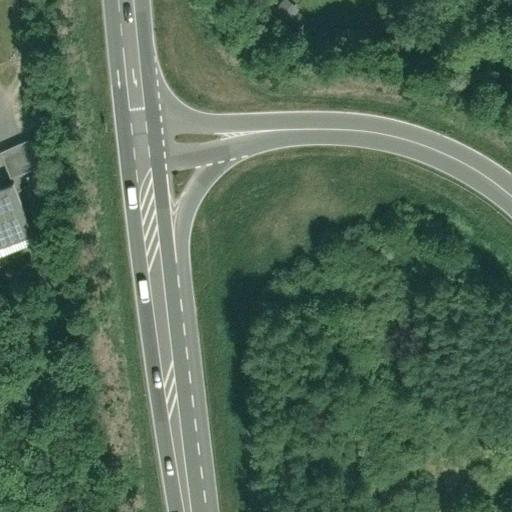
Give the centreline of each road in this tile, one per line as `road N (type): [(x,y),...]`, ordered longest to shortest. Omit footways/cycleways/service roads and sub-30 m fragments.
road 1 (primary): [(127,141),(177,511)]
road 2 (primary): [(201,511),(173,294)]
road 3 (primary): [(362,131),(153,117)]
road 4 (primary): [(173,294),(185,217),(207,175),(236,147)]
road 5 (primary): [(362,131),(453,156),(511,193)]
road 6 (primary): [(114,0),(127,141)]
road 7 (primary): [(173,294),(158,158)]
road 8 (primary): [(236,147),(362,131)]
